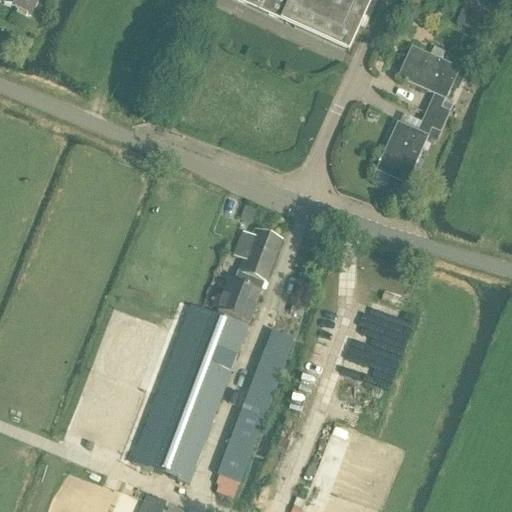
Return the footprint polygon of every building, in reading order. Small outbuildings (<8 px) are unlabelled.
[(0,0),(0,4),(30,18),(38,0),(0,0)] [(230,0),(349,54),(373,0),(230,0)] [(432,95),(428,104),(423,115),(444,124),(452,105),(444,102),(458,70),(410,48),(396,79),(432,95)] [(416,133),(397,124),(376,174),(407,187),(432,131),(439,135),(444,124),(423,115),(416,133)] [(244,263),(235,286),(261,295),(281,243),(255,233),(252,239),(243,236),(234,260),(244,263)] [(235,286),(229,283),(217,314),(250,326),(261,295),(235,286)] [(293,306),(304,310),(309,296),(297,292),(293,306)] [(304,310),(293,306),(290,315),(301,318),(304,310)] [(201,312),(141,469),(187,487),(247,330),(201,312)] [(214,490),(217,491),(215,497),(233,503),(239,486),(285,362),(293,342),(272,334),(265,354),(214,490)] [(179,511),(146,497),(139,511),(179,511)]
